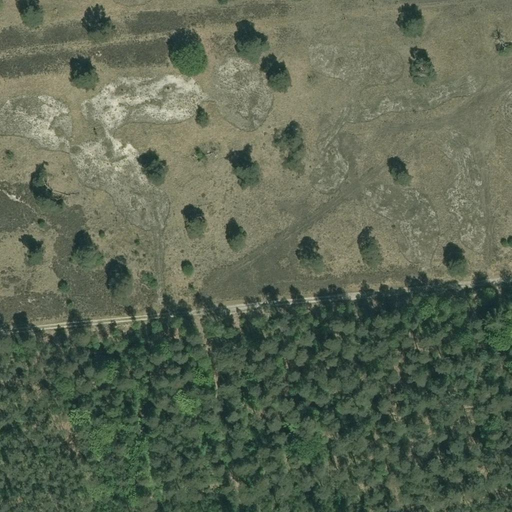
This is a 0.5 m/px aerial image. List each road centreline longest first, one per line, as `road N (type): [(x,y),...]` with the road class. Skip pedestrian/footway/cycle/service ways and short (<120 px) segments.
road 1 (track): [(511,279),(205,311)]
road 2 (track): [(0,333),(205,311)]
